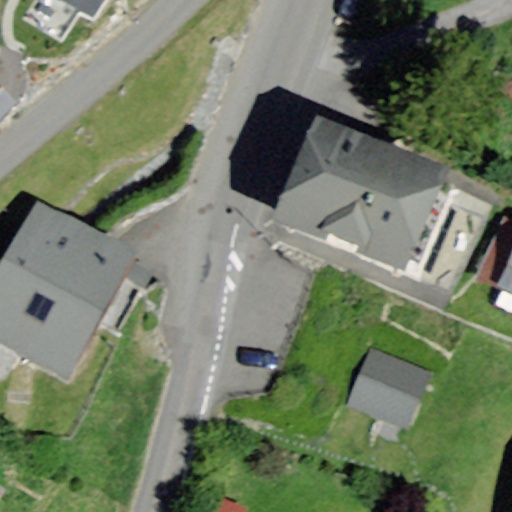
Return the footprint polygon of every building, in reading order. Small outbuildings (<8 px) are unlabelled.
[(106,0),(71,0),(97,16),(106,0)] [(0,111),(16,96),(0,79),(0,111)] [(325,123),(287,217),(406,265),(445,171),(325,123)] [(117,245),(44,204),(0,281),(0,332),(66,369),(131,253),(117,245)] [(511,227),(507,225),(486,272),(495,275),(503,279),(500,287),(511,292),(511,227)] [(432,378),(370,352),(346,409),(408,435),(432,378)]
